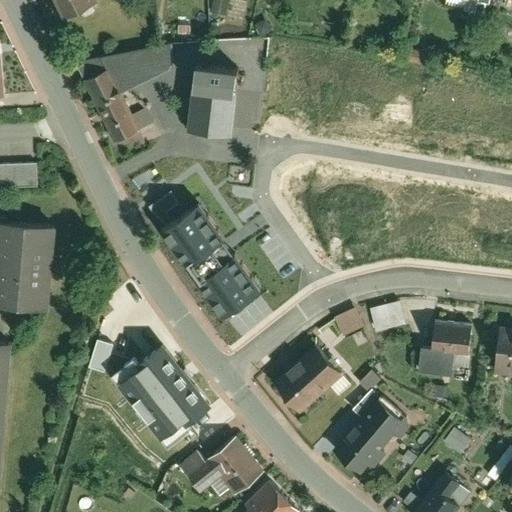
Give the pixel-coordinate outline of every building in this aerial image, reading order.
[(53,0),(62,17),(94,0),(53,0)] [(224,15),(226,0),(212,0),(210,13),(224,15)] [(110,65),(123,92),(168,71),(171,63),(168,41),(74,60),(82,78),(110,65)] [(403,46),(400,61),(426,67),(429,52),(403,46)] [(195,62),(190,131),(233,134),(238,65),(195,62)] [(110,65),(82,78),(113,143),(153,124),(145,106),(132,112),(123,92),(110,65)] [(35,162),(0,161),(0,186),(35,186),(35,162)] [(200,202),(162,228),(222,316),(261,287),(200,202)] [(55,219),(0,214),(0,300),(48,305),(55,219)] [(377,332),(406,325),(400,301),(371,308),(377,332)] [(354,305),(332,316),(342,338),(365,327),(354,305)] [(471,320),(434,316),(431,344),(431,348),(454,350),(468,351),(471,320)] [(511,371),(511,324),(499,323),(495,370),(511,371)] [(14,337),(0,335),(0,505),(1,505),(14,337)] [(313,341),(269,379),(297,411),(341,373),(313,341)] [(452,374),(454,350),(431,348),(431,344),(420,343),(417,371),(452,374)] [(357,381),(366,390),(370,386),(379,376),(370,368),(357,381)] [(446,384),(431,382),(430,398),(444,399),(446,384)] [(399,436),(411,423),(370,386),(366,390),(352,405),(359,411),(330,443),(360,471),(368,462),(372,466),(386,450),(383,446),(395,433),(399,436)] [(226,423),(202,394),(166,425),(176,436),(188,426),(202,443),(226,423)] [(443,437),(458,450),(469,437),(454,424),(443,437)] [(264,466),(235,432),(205,458),(196,447),(180,461),(203,488),(220,474),(234,491),(264,466)] [(501,473),(511,457),(511,445),(509,444),(493,467),(501,473)] [(415,453),(406,447),(399,456),(408,462),(415,453)] [(443,467),(410,511),(453,511),(462,500),(451,492),(460,479),(443,467)] [(298,511),(301,509),(269,476),(233,511),(298,511)]
